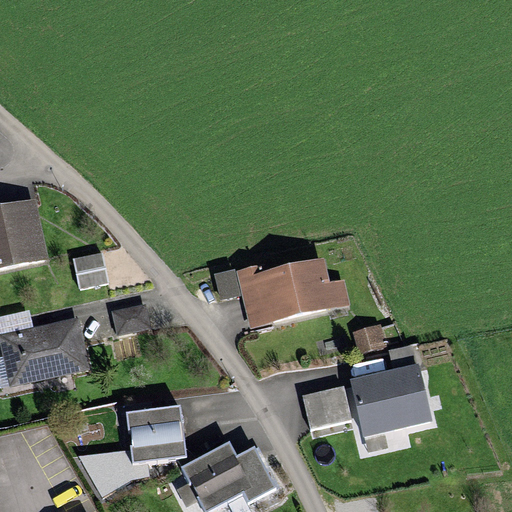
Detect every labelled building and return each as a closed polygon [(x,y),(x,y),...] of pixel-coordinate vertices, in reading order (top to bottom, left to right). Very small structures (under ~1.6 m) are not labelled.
[(28,206),(0,212),(0,269),(40,261),(28,206)] [(356,304),(346,251),(251,269),(261,322),(356,304)] [(140,308),(114,315),(118,331),(144,324),(140,308)] [(72,323),(0,337),(0,346),(7,384),(81,370),(72,323)] [(458,417),(444,351),(304,382),(314,424),(364,413),(369,436),(458,417)] [(173,414),(129,418),(133,467),(178,463),(173,414)] [(224,450),(185,470),(205,509),(244,489),(224,450)]
